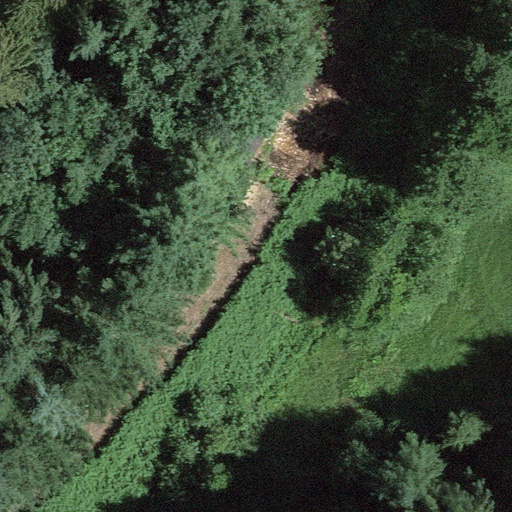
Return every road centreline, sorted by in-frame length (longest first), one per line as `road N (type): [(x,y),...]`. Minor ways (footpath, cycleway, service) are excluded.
road 1 (unclassified): [(309,0),(283,68),(171,272),(0,465)]
road 2 (track): [(283,68),(112,160),(0,259)]
